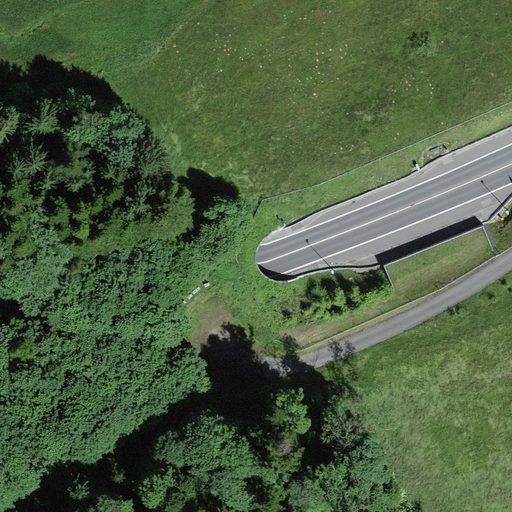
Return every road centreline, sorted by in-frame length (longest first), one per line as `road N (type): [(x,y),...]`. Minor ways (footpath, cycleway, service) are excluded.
road 1 (trunk): [(511,168),(253,274),(0,357)]
road 2 (track): [(208,349),(271,376),(341,357),(511,257)]
road 3 (track): [(208,349),(0,329)]
